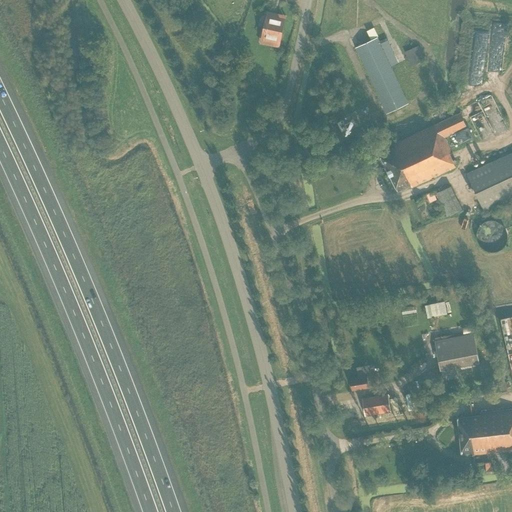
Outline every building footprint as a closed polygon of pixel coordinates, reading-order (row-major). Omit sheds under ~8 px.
[(269,14),(267,22),(265,30),(263,29),(261,39),(279,43),(284,18),(269,14)] [(387,113),(408,103),(377,37),(361,44),(361,43),(359,44),(359,45),(356,47),(387,113)] [(421,48),(418,45),(405,51),(411,66),(426,59),(421,48)] [(487,139),(510,129),(492,91),(478,98),(486,115),(478,119),(487,139)] [(460,113),(438,123),(444,137),(467,126),(460,113)] [(343,120),(338,122),(342,131),(347,129),(343,120)] [(394,144),(395,147),(414,186),(456,166),(449,153),(452,152),(444,137),(438,123),(394,144)] [(414,186),(395,147),(380,154),(398,191),(411,185),(412,187),(414,186)] [(511,152),(467,174),(471,182),(484,211),(511,198),(511,152)] [(447,215),(462,208),(451,186),(436,193),(447,215)] [(509,237),(510,235),(510,232),(509,229),(508,226),(507,224),(505,222),(503,220),(501,219),(498,218),(495,217),(493,217),(490,218),(487,219),(485,220),(483,222),(481,224),(480,226),(479,229),(478,232),(478,234),(479,237),(480,240),(481,242),(483,244),(485,246),(487,247),(490,248),(493,249),(495,249),(498,248),(501,247),(503,246),(505,244),(507,242),(508,240),(509,237)] [(427,317),(447,313),(445,301),(425,305),(427,317)] [(511,314),(502,317),(511,368),(511,314)] [(474,333),(435,341),(440,370),(456,367),(480,363),(474,333)] [(352,389),(369,387),(367,376),(366,376),(364,366),(357,367),(359,377),(351,379),(351,383),(350,384),(351,387),(352,388),(352,389)] [(458,377),(456,367),(440,370),(442,380),(458,377)] [(391,411),(388,393),(362,397),(365,416),(391,411)] [(511,408),(481,412),(481,415),(485,453),(511,450),(511,408)] [(462,454),(473,452),(473,454),(485,453),(481,415),(458,417),(462,454)] [(485,463),(486,471),(494,470),(494,465),(491,466),(490,462),(485,463)]
